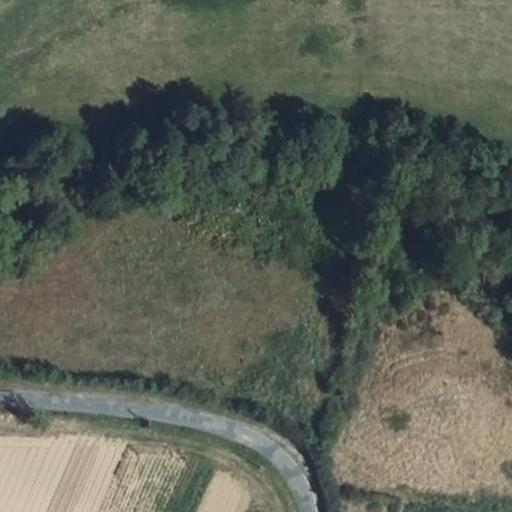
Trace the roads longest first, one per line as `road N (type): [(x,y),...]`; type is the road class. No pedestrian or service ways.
road 1 (unclassified): [(306,511),(297,481),(271,450),(228,428),(115,405),(0,396)]
road 2 (track): [(0,431),(206,447),(251,470),(281,511)]
